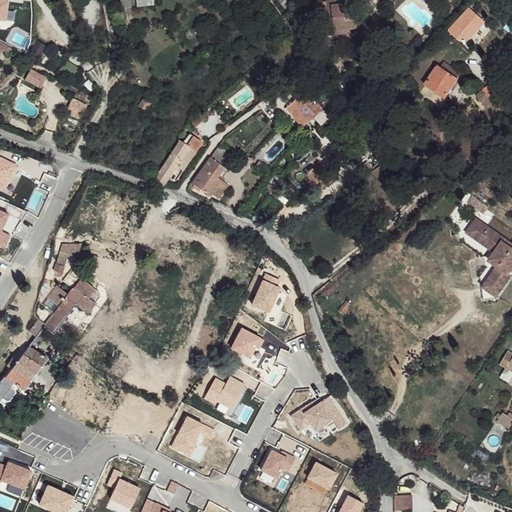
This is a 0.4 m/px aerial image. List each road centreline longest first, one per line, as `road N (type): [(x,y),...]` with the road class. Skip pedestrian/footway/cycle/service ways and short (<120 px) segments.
road 1 (residential): [(386,511),(387,458),(315,332),(307,291),(288,256),(246,222),(75,160)]
road 2 (residential): [(221,499),(117,446),(81,470),(49,466)]
road 3 (unknown): [(370,430),(397,412),(415,352),(480,299)]
road 4 (residential): [(221,499),(276,394),(307,368)]
road 5 (residential): [(75,160),(47,225),(0,298)]
